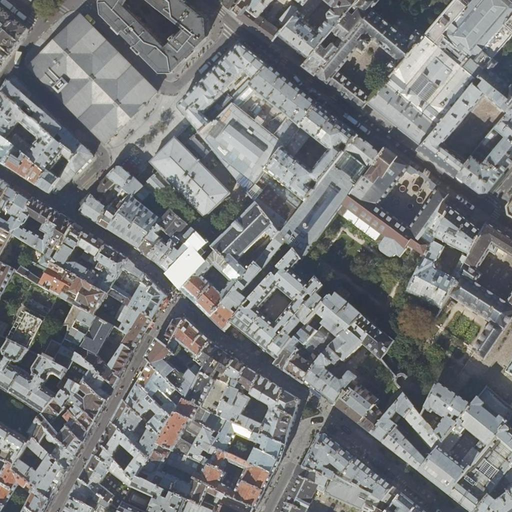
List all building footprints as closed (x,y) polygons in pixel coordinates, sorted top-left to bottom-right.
[(111,21),(129,40),(147,58),(159,71),(172,71),(183,61),(197,47),(207,37),(207,29),(206,16),(185,0),(100,0),(101,12),(111,21)] [(219,0),(222,3),(231,11),(240,0),(219,0)] [(272,41),(279,33),(281,31),(260,15),(272,0),(299,0),(304,4),(307,0),(255,0),(240,18),(260,32),(272,41)] [(285,26),(281,31),(279,33),(295,45),(309,56),(357,0),(307,0),(304,4),(299,10),(285,26)] [(345,94),(349,96),(348,97),(363,108),(368,102),(372,97),(424,36),(417,30),(409,39),(371,8),(377,0),(357,0),(309,56),(303,64),(328,81),(341,91),(340,91),(342,93),(342,92),(345,94)] [(453,0),(425,34),(477,78),(511,36),(511,0),(472,0),(472,1),(470,0),(453,0)] [(281,23),(285,26),(299,10),(295,7),(292,7),(281,20),(281,23)] [(11,16),(3,10),(0,14),(0,47),(9,56),(29,31),(16,20),(11,16)] [(103,142),(105,145),(118,132),(119,133),(133,118),(145,106),(144,106),(157,93),(156,92),(136,72),(131,68),(107,43),(106,42),(84,19),(82,17),(81,17),(68,29),(67,29),(56,40),(41,55),(42,55),(29,68),(30,69),(54,93),(63,102),(79,118),(103,142)] [(399,127),(421,144),(477,78),(425,34),(424,36),(372,97),(368,102),(399,127)] [(455,175),(457,173),(466,161),(443,143),(472,107),(473,107),(485,93),(499,104),(498,105),(507,112),(511,105),(511,84),(511,86),(491,70),(496,64),(511,77),(511,36),(477,78),(421,144),(418,148),(437,162),(455,175)] [(209,77),(180,106),(180,108),(179,109),(192,124),(195,127),(200,133),(201,136),(270,67),(261,59),(248,50),(242,45),(241,44),(213,73),(209,77)] [(0,62),(3,64),(9,56),(0,47),(0,62)] [(213,150),(248,193),(318,105),(294,86),(270,67),(201,136),(213,150)] [(6,86),(1,94),(75,156),(82,146),(67,131),(40,103),(16,80),(13,80),(9,81),(6,86)] [(16,149),(47,175),(38,187),(43,191),(49,194),(55,185),(59,179),(75,156),(1,94),(0,95),(0,135),(17,148),(16,149)] [(280,233),(280,234),(358,136),(338,121),(318,105),(248,193),(256,204),(280,233)] [(511,105),(507,112),(496,126),(506,135),(487,158),(503,171),(504,171),(503,170),(508,165),(511,160),(511,105)] [(174,188),(206,219),(230,194),(200,163),(213,150),(201,136),(200,133),(195,137),(194,137),(191,139),(187,142),(188,143),(184,147),(176,139),(175,139),(169,145),(164,151),(157,157),(150,163),(159,172),(155,176),(154,176),(151,179),(147,183),(148,183),(144,187),(154,196),(161,202),(174,188)] [(0,163),(5,167),(16,149),(17,148),(0,135),(0,163)] [(370,146),(358,136),(280,234),(302,261),(338,213),(381,155),(375,150),(370,146)] [(87,152),(82,146),(75,156),(59,179),(55,185),(61,189),(85,165),(93,157),(87,152)] [(16,149),(5,167),(18,175),(19,176),(38,187),(47,175),(16,149)] [(386,149),(381,155),(338,213),(343,216),(347,210),(382,235),(376,242),(380,245),(380,247),(380,249),(380,250),(381,252),(388,257),(390,258),(392,257),(393,257),(395,256),(395,255),(400,258),(409,246),(411,248),(412,249),(414,249),(415,250),(416,251),(425,257),(428,251),(431,245),(427,242),(422,238),(429,228),(437,234),(450,209),(443,204),(449,195),(438,187),(427,179),(427,180),(427,181),(429,182),(428,183),(429,184),(429,186),(429,188),(434,193),(431,196),(430,198),(431,198),(413,223),(412,225),(409,229),(378,206),(401,177),(402,177),(406,172),(411,175),(414,174),(415,174),(417,175),(418,175),(420,176),(421,176),(422,175),(398,158),(386,149)] [(488,190),(503,171),(487,158),(482,164),(471,155),(466,161),(457,173),(467,181),(469,182),(471,183),(470,184),(480,191),(485,190),(488,190)] [(98,186),(77,207),(79,214),(85,217),(98,224),(111,207),(120,195),(134,178),(122,167),(118,167),(98,186)] [(102,227),(109,231),(120,214),(144,187),(135,179),(134,178),(120,195),(125,199),(116,210),(111,207),(98,224),(102,227)] [(0,260),(14,236),(12,235),(0,228),(0,208),(11,187),(5,183),(0,179),(0,260)] [(61,189),(55,185),(49,194),(51,195),(53,196),(55,195),(61,189)] [(31,200),(11,187),(0,208),(0,228),(12,235),(33,201),(31,200)] [(123,240),(139,250),(158,228),(169,236),(174,240),(176,239),(181,243),(187,247),(191,243),(186,239),(193,230),(171,211),(164,220),(161,222),(141,205),(149,196),(152,198),(154,196),(144,187),(120,214),(109,231),(123,240)] [(76,224),(55,212),(52,210),(34,199),(33,201),(12,235),(14,236),(46,254),(39,266),(48,271),(52,264),(53,264),(76,224)] [(243,278),(280,233),(256,204),(212,248),(216,252),(243,278)] [(441,310),(449,297),(481,234),(465,221),(450,209),(437,234),(431,245),(428,251),(425,257),(407,292),(441,310)] [(107,245),(91,235),(76,225),(76,224),(53,264),(84,282),(96,263),(97,261),(107,245)] [(511,240),(486,224),(481,234),(449,297),(489,322),(471,350),(474,353),(484,360),(511,318),(511,240)] [(143,253),(149,258),(169,236),(158,228),(139,250),(143,253)] [(175,281),(183,290),(216,252),(212,248),(193,230),(186,239),(191,243),(187,247),(191,251),(169,275),(175,281)] [(322,286),(302,261),(280,234),(280,233),(243,278),(211,318),(218,325),(225,332),(231,324),(237,327),(243,331),(255,342),(260,346),(268,353),(308,305),(305,302),(308,298),(312,301),(323,288),(322,286)] [(153,262),(159,267),(181,243),(176,239),(174,240),(169,236),(149,258),(153,262)] [(159,267),(163,270),(169,275),(191,251),(187,247),(181,243),(159,267)] [(109,246),(107,245),(97,261),(101,263),(99,266),(96,263),(84,282),(108,296),(108,295),(129,259),(109,246)] [(216,252),(183,290),(182,291),(194,303),(211,318),(243,278),(216,252)] [(136,266),(129,259),(108,295),(125,304),(153,321),(158,313),(168,296),(144,274),(140,270),(136,267),(136,266)] [(31,280),(38,284),(95,317),(108,296),(84,282),(53,264),(52,264),(48,271),(39,266),(27,260),(19,273),(24,276),(31,280)] [(0,335),(2,337),(7,326),(0,321),(0,313),(1,312),(0,311),(0,303),(16,271),(0,263),(0,335)] [(20,301),(31,280),(24,276),(13,296),(14,298),(20,301)] [(23,312),(8,340),(36,354),(69,371),(77,355),(97,318),(95,317),(38,284),(32,295),(33,295),(24,313),(23,312)] [(277,360),(279,361),(308,325),(314,318),(331,297),(323,288),(312,301),(308,305),(268,353),(272,356),(277,360)] [(323,397),(335,406),(345,413),(352,419),(359,424),(374,407),(378,402),(354,381),(357,377),(350,373),(349,372),(348,373),(342,379),(343,381),(341,383),(327,371),(327,369),(330,369),(333,365),(335,367),(341,360),(344,363),(363,344),(381,360),(393,343),(385,336),(385,335),(345,301),(350,295),(347,293),(346,293),(341,289),(333,300),(331,297),(314,318),(322,325),(316,332),(303,347),(313,355),(320,360),(314,366),(304,382),(308,385),(315,391),(317,392),(323,397)] [(146,333),(153,321),(125,304),(116,319),(125,324),(121,331),(129,336),(140,343),(143,338),(146,333)] [(138,345),(140,343),(129,336),(124,345),(124,346),(114,360),(101,351),(115,327),(97,318),(77,355),(83,358),(83,359),(94,367),(107,380),(115,389),(116,387),(134,353),(138,345)] [(165,337),(162,343),(168,348),(187,318),(186,318),(182,320),(174,321),(165,337)] [(191,362),(195,360),(212,342),(200,330),(187,318),(168,348),(174,354),(186,365),(191,362)] [(275,366),(284,372),(291,360),(296,353),(303,347),(316,332),(308,325),(279,361),(275,366)] [(0,386),(6,391),(11,394),(36,354),(8,340),(4,338),(0,344),(0,386)] [(145,359),(150,364),(187,399),(198,378),(191,370),(185,377),(167,361),(174,354),(168,348),(162,343),(157,340),(151,350),(145,359)] [(231,385),(221,381),(236,359),(219,349),(212,342),(195,360),(198,363),(193,365),(191,362),(186,365),(191,370),(198,378),(187,399),(186,401),(217,416),(224,401),(222,400),(231,385)] [(289,375),(296,380),(313,355),(303,347),(296,353),(291,360),(284,372),(289,375)] [(30,406),(45,415),(57,400),(60,397),(45,386),(52,376),(55,375),(63,380),(69,371),(36,354),(11,394),(30,406)] [(100,390),(107,380),(94,367),(83,359),(83,358),(77,355),(69,371),(63,380),(59,387),(65,392),(75,402),(79,395),(82,391),(86,385),(107,402),(110,398),(100,390)] [(302,385),(304,382),(314,366),(320,360),(313,355),(296,380),(299,383),(302,385)] [(242,363),(236,359),(221,381),(231,385),(222,400),(224,401),(234,407),(241,394),(243,392),(236,389),(249,367),(242,363)] [(143,374),(136,384),(153,399),(157,395),(167,405),(163,409),(174,420),(177,413),(194,421),(220,434),(228,420),(217,416),(186,401),(187,399),(150,364),(145,371),(143,374)] [(254,371),(249,367),(236,389),(243,392),(241,394),(250,399),(251,395),(252,393),(260,375),(254,371)] [(293,425),(301,400),(291,394),(272,382),(260,375),(252,393),(251,395),(273,407),(264,426),(251,420),(250,420),(241,415),(251,400),(250,399),(241,394),(234,407),(224,401),(217,416),(228,420),(249,430),(286,447),(293,425)] [(429,399),(420,416),(428,425),(435,413),(444,419),(435,433),(443,443),(473,406),(453,393),(437,383),(432,393),(429,399)] [(157,403),(153,399),(136,384),(130,393),(124,402),(141,418),(151,408),(159,416),(150,426),(162,438),(159,445),(201,463),(204,464),(209,453),(212,447),(220,434),(194,421),(177,413),(174,420),(163,409),(157,403)] [(107,403),(107,402),(86,385),(82,391),(89,397),(86,400),(79,395),(75,402),(95,424),(102,410),(106,403),(107,403)] [(473,406),(443,443),(419,472),(434,484),(448,495),(496,436),(505,425),(511,416),(511,410),(504,421),(500,417),(509,406),(508,405),(487,388),(473,406)] [(60,397),(57,400),(70,415),(71,414),(89,433),(94,425),(95,424),(75,402),(65,392),(60,397)] [(375,438),(383,444),(396,428),(404,418),(414,407),(403,394),(385,416),(371,434),(375,438)] [(114,411),(109,421),(142,452),(149,462),(159,445),(162,438),(150,426),(141,418),(124,402),(120,399),(114,411)] [(41,420),(41,421),(56,440),(76,456),(77,454),(83,444),(68,428),(61,436),(52,426),(63,414),(67,418),(70,415),(57,400),(45,415),(41,420)] [(365,429),(371,434),(385,416),(380,411),(374,407),(359,424),(365,429)] [(407,462),(419,472),(443,443),(435,433),(428,425),(420,416),(414,407),(404,418),(428,446),(419,453),(417,451),(419,449),(414,444),(413,444),(411,445),(396,428),(383,444),(399,456),(407,462)] [(71,414),(70,415),(67,418),(66,419),(71,424),(67,427),(68,428),(83,444),(88,435),(89,433),(71,414)] [(281,461),(286,447),(249,430),(228,420),(220,434),(212,447),(232,455),(242,436),(264,445),(261,451),(256,449),(255,449),(256,450),(252,459),(248,457),(245,459),(244,460),(274,475),(281,461)] [(41,421),(32,438),(40,446),(47,435),(49,437),(48,438),(48,439),(48,441),(49,442),(51,442),(53,442),(59,447),(55,452),(46,443),(43,448),(67,472),(74,459),(76,456),(56,440),(41,421)] [(100,438),(91,454),(112,466),(115,461),(115,460),(113,458),(121,444),(137,459),(127,474),(135,484),(139,477),(149,462),(142,452),(109,421),(100,438)] [(8,428),(0,422),(0,448),(2,451),(0,454),(0,458),(8,462),(16,466),(31,441),(29,441),(12,430),(8,428)] [(511,436),(510,434),(511,432),(511,431),(511,430),(505,425),(496,436),(511,450),(511,436)] [(327,435),(327,434),(319,436),(312,450),(303,468),(332,481),(334,475),(342,479),(358,459),(342,446),(328,435),(327,435)] [(460,505),(469,511),(476,511),(500,481),(511,466),(511,450),(496,436),(448,495),(460,505)] [(67,472),(43,448),(40,446),(32,438),(31,441),(16,466),(14,471),(51,501),(60,485),(66,475),(67,472)] [(166,490),(171,492),(214,511),(253,511),(255,509),(234,499),(195,479),(194,479),(192,485),(161,471),(166,462),(195,477),(201,463),(159,445),(149,462),(139,477),(166,490)] [(234,499),(255,509),(256,509),(265,492),(274,475),(244,460),(232,455),(212,447),(209,453),(215,456),(209,466),(204,464),(201,463),(195,477),(195,479),(234,499)] [(79,478),(79,479),(102,497),(110,504),(120,511),(121,511),(132,488),(135,484),(127,474),(115,461),(112,466),(91,454),(84,468),(79,478)] [(8,462),(0,458),(0,466),(5,469),(8,462)] [(363,463),(358,459),(342,479),(361,489),(363,486),(366,488),(369,488),(371,489),(372,489),(373,489),(373,490),(370,494),(383,501),(394,487),(370,469),(363,463)] [(45,511),(51,501),(14,471),(16,466),(8,462),(5,469),(0,477),(0,511),(45,511)] [(303,468),(299,466),(287,491),(284,496),(275,511),(388,511),(402,494),(397,490),(394,487),(383,501),(370,494),(361,489),(342,479),(334,475),(332,481),(303,468)] [(511,466),(500,481),(507,491),(509,493),(511,497),(511,466)] [(214,511),(171,492),(168,499),(163,497),(166,490),(139,477),(135,484),(132,488),(121,511),(214,511)] [(70,497),(73,498),(86,505),(95,509),(102,497),(79,479),(74,488),(70,497)] [(511,511),(511,497),(509,493),(499,501),(499,497),(507,491),(500,481),(476,511),(511,511)] [(412,502),(402,494),(388,511),(425,511),(421,508),(412,502)] [(105,511),(110,504),(102,497),(95,509),(93,511),(105,511)] [(66,510),(65,511),(93,511),(95,509),(86,505),(73,498),(66,510)]
